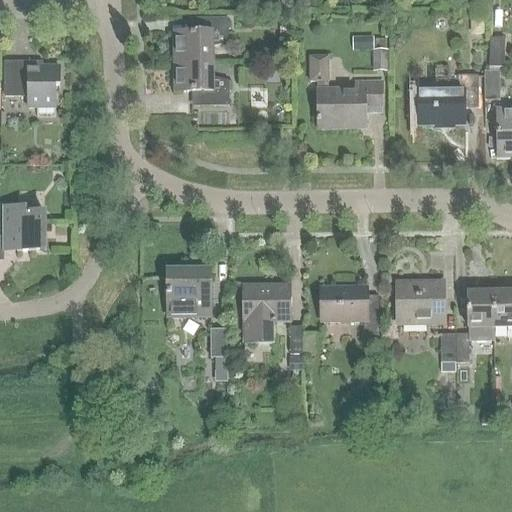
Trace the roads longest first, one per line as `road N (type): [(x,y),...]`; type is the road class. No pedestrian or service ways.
road 1 (residential): [(511,218),(447,200),(229,200),(142,174)]
road 2 (residential): [(0,314),(73,300),(142,174)]
road 3 (residential): [(142,174),(117,140),(109,8)]
